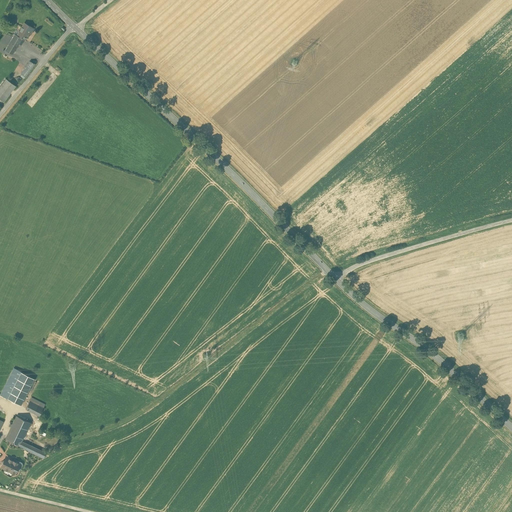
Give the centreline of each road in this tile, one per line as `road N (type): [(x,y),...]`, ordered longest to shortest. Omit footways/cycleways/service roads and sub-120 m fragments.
road 1 (tertiary): [(334,278),(74,27)]
road 2 (tertiary): [(511,427),(334,278)]
road 3 (unclassified): [(334,278),(511,220)]
